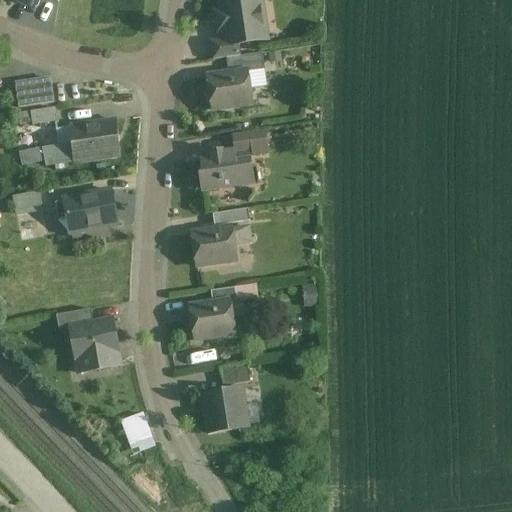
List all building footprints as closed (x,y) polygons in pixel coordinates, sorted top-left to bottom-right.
[(254,0),(219,0),(222,13),(216,14),(218,26),(224,25),(226,41),(227,47),(239,46),(266,42),(261,6),(255,7),(254,0)] [(226,41),(210,43),(213,62),(226,60),(240,58),(239,46),(227,47),(226,41)] [(240,58),(226,60),(229,75),(248,73),(248,74),(265,71),(262,54),(240,58)] [(229,75),(207,79),(213,112),(253,106),(248,74),(248,73),(229,75)] [(15,86),(18,109),(54,104),(51,81),(15,86)] [(55,109),(31,113),(33,123),(33,127),(57,123),(55,109)] [(31,113),(10,116),(11,126),(33,123),(31,113)] [(117,121),(71,128),(71,129),(57,131),(59,148),(44,150),(43,150),(45,162),(46,167),(74,163),(74,164),(120,157),(117,121)] [(264,134),(234,138),(236,154),(252,151),(253,157),(267,155),(264,134)] [(44,149),(20,154),(22,167),(45,162),(43,150),(44,150),(44,149)] [(232,154),(223,155),(223,153),(212,155),(212,157),(205,158),(202,163),(203,173),(200,178),(202,189),(207,193),(254,185),(250,158),(235,160),(235,158),(232,154)] [(111,191),(64,200),(64,203),(67,220),(70,235),(118,226),(111,191)] [(39,193),(14,197),(21,242),(47,238),(39,193)] [(64,203),(56,205),(59,221),(67,220),(64,203)] [(250,222),(248,210),(213,216),(214,228),(250,222)] [(232,229),(192,235),(197,268),(237,262),(232,229)] [(254,286),(235,289),(236,302),(256,300),(254,286)] [(317,287),(303,288),(304,309),(319,308),(317,287)] [(235,289),(211,293),(213,305),(230,302),(230,303),(236,302),(235,289)] [(213,305),(190,308),(195,341),(235,335),(230,303),(230,302),(213,305)] [(91,310),(56,317),(59,332),(71,330),(70,329),(94,325),(91,310)] [(94,325),(70,329),(71,330),(77,362),(79,375),(113,368),(110,356),(118,354),(112,321),(94,325)] [(247,366),(220,371),(222,387),(250,384),(247,366)] [(242,390),(202,396),(208,435),(248,429),(242,390)] [(154,447),(144,420),(127,426),(136,448),(142,446),(143,451),(154,447)]
